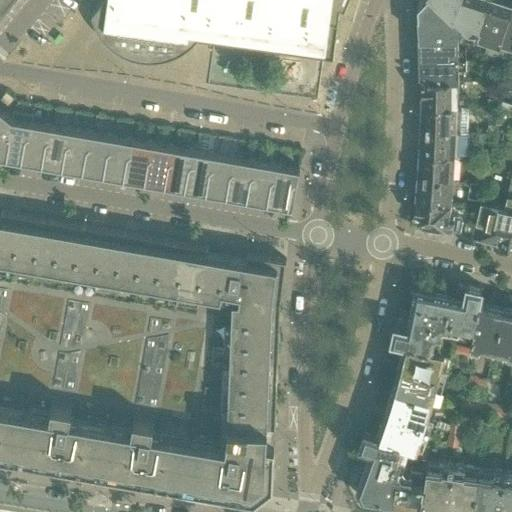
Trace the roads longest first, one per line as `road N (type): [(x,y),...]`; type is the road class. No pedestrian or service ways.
road 1 (residential): [(0,69),(338,130)]
road 2 (residential): [(318,234),(0,177)]
road 3 (residential): [(309,492),(365,343),(386,244)]
road 4 (residential): [(318,234),(309,492)]
road 5 (residential): [(386,244),(395,148),(384,0)]
road 6 (residential): [(382,0),(338,130)]
road 7 (residential): [(511,272),(386,244)]
